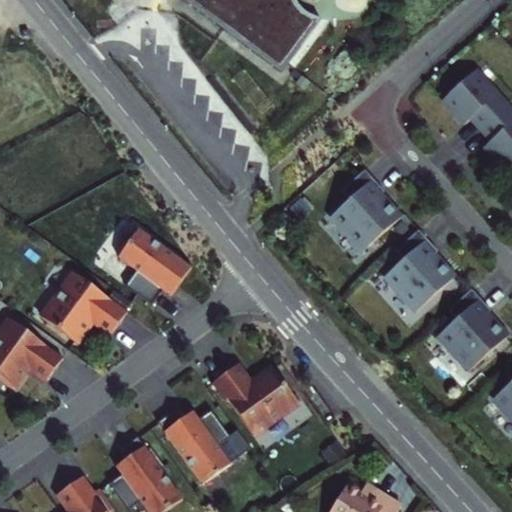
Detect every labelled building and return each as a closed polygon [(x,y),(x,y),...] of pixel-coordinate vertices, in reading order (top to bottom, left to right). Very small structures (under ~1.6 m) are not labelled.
[(182,0),(282,74),(321,21),(312,17),(305,11),(299,3),(297,0),(182,0)] [(471,120),(481,131),(506,108),(475,73),(443,102),(464,126),(471,120)] [(511,114),(506,108),(481,131),(491,142),(484,148),(506,173),(511,167),(511,114)] [(365,171),(338,195),(346,204),(328,221),(359,256),(401,219),(380,196),(384,193),(365,171)] [(136,272),(125,287),(151,306),(162,291),(170,297),(191,269),(138,230),(117,259),(136,272)] [(419,231),(392,255),(400,264),(381,281),(413,316),(454,278),(434,256),(438,252),(419,231)] [(74,275),(42,319),(77,344),(93,322),(111,335),(127,314),(74,275)] [(471,291),(445,315),(453,324),(434,341),(465,375),(507,338),(487,315),(491,312),(471,291)] [(10,321),(0,334),(0,381),(12,391),(28,368),(47,382),(63,360),(10,321)] [(250,384),(273,368),(271,365),(251,380),(240,364),(237,366),(250,384)] [(253,435),(298,403),(273,368),(250,384),(237,366),(215,382),(253,435)] [(511,366),(500,376),(509,386),(490,403),(511,427),(511,366)] [(229,402),(215,382),(212,384),(226,404),(229,402)] [(203,485),(231,465),(217,447),(230,438),(211,412),(198,420),(192,412),(183,419),(176,409),(158,423),(203,485)] [(165,511),(183,499),(138,437),(120,451),(126,460),(117,467),(123,475),(111,484),(130,510),(142,501),(149,511),(165,511)] [(99,497),(84,476),(81,479),(96,499),(99,497)] [(105,511),(96,499),(81,479),(59,495),(71,511),(105,511)] [(374,490),(365,484),(362,490),(370,495),(374,490)] [(395,511),(399,506),(374,490),(370,495),(362,490),(360,493),(347,485),(330,511),(395,511)] [(71,511),(59,495),(56,497),(67,511),(71,511)]
